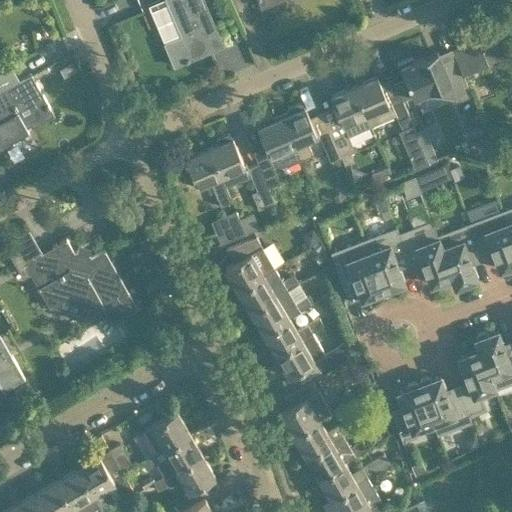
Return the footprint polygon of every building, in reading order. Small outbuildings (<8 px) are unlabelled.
[(173,65),(222,45),(203,0),(166,0),(181,35),(164,43),(173,65)] [(495,43),(491,33),(452,49),(455,55),(462,72),(487,62),(508,54),(502,41),(495,43)] [(441,60),(437,49),(413,60),(412,56),(397,62),(402,74),(404,73),(414,96),(448,81),(456,100),(471,93),(462,72),(455,55),(441,60)] [(65,76),(76,70),(72,62),(60,68),(65,76)] [(0,91),(19,80),(11,66),(0,72),(0,91)] [(0,145),(0,146),(1,146),(0,144),(26,129),(27,131),(28,130),(26,126),(30,124),(32,127),(48,118),(47,117),(52,114),(49,107),(50,106),(31,74),(19,80),(0,91),(0,145)] [(377,75),(353,85),(365,113),(371,126),(395,115),(402,129),(402,130),(413,125),(400,94),(392,77),(380,82),(377,75)] [(342,123),(329,128),(331,132),(341,156),(350,152),(344,137),(348,135),(371,126),(365,113),(353,85),(330,95),(334,105),(342,123)] [(288,109),(280,112),(300,159),(312,154),(305,138),(316,134),(309,116),(304,106),(303,106),(302,103),(299,102),(287,107),(288,109)] [(300,159),(280,112),(271,116),(271,114),(259,119),(257,122),(259,125),(258,126),(262,136),(249,142),(258,163),(269,187),(280,182),(269,159),(273,157),(276,165),(280,166),(286,163),(286,165),(300,159)] [(415,130),(413,125),(402,130),(398,132),(412,169),(428,162),(415,130)] [(415,130),(425,154),(433,150),(423,127),(415,130)] [(331,132),(319,137),(330,160),(331,160),(334,166),(343,163),(340,156),(341,156),(331,132)] [(218,142),(209,147),(220,175),(231,200),(232,200),(226,186),(250,176),(257,191),(269,187),(258,163),(247,168),(246,164),(244,165),(240,155),(232,137),(230,137),(228,133),(217,138),(218,142)] [(493,149),(494,162),(505,165),(502,146),(493,149)] [(231,200),(220,175),(209,147),(185,156),(197,184),(210,179),(221,205),(231,200)] [(433,150),(425,154),(428,162),(430,161),(436,159),(436,158),(433,150)] [(350,152),(341,156),(343,162),(352,159),(350,152)] [(444,163),(427,170),(433,184),(450,177),(444,163)] [(449,168),(454,179),(464,175),(459,164),(449,168)] [(387,165),(369,171),(375,185),(393,178),(387,165)] [(427,170),(414,175),(420,190),(433,184),(427,170)] [(407,191),(419,187),(414,175),(403,180),(407,191)] [(379,205),(387,202),(382,191),(375,194),(379,205)] [(511,206),(502,210),(511,237),(511,206)] [(511,237),(502,210),(469,222),(483,258),(494,253),(496,258),(495,258),(495,259),(496,259),(498,263),(497,263),(497,264),(498,264),(500,268),(508,265),(511,266),(511,237)] [(232,225),(216,231),(221,243),(237,237),(245,233),(239,219),(236,212),(228,215),(232,225)] [(253,213),(239,219),(245,233),(260,227),(253,213)] [(456,285),(431,220),(399,232),(397,226),(396,227),(409,262),(421,257),(427,272),(426,273),(426,274),(427,273),(429,277),(428,278),(428,279),(429,279),(430,283),(451,275),(455,285),(456,285)] [(437,235),(432,220),(431,220),(456,285),(460,286),(466,284),(468,280),(477,277),(475,273),(476,272),(475,271),(473,267),(474,267),(474,266),(473,266),(471,262),(483,258),(469,222),(437,235)] [(400,271),(398,266),(409,262),(396,227),(364,239),(382,289),(383,289),(388,291),(393,288),(395,284),(404,281),(402,277),(403,276),(402,275),(402,276),(400,272),(401,271),(400,270),(400,271)] [(312,229),(301,235),(307,245),(318,239),(312,229)] [(238,289),(264,274),(274,267),(256,236),(224,249),(234,262),(225,267),(238,289)] [(65,239),(23,263),(24,264),(25,264),(49,306),(50,305),(49,304),(58,299),(80,306),(85,314),(84,315),(85,316),(103,305),(111,320),(110,321),(111,322),(136,308),(136,309),(137,308),(104,250),(105,249),(104,248),(90,256),(89,254),(89,252),(77,248),(77,250),(74,252),(66,238),(65,238),(65,239)] [(320,239),(312,244),(317,251),(324,248),(320,239)] [(382,289),(364,239),(330,252),(344,287),(356,282),(357,287),(357,288),(358,288),(359,292),(359,293),(360,293),(361,297),(370,294),(374,296),(380,293),(382,289)] [(282,281),(274,267),(264,274),(238,289),(232,292),(239,303),(243,304),(247,310),(249,311),(250,310),(287,289),(298,283),(293,274),(282,281)] [(295,303),(287,289),(250,310),(263,332),(289,316),(289,317),(310,303),(306,295),(295,303)] [(296,329),(289,317),(289,316),(263,332),(261,333),(259,338),(264,346),(268,347),(272,353),(274,352),(275,353),(312,332),(324,325),(318,317),(296,329)] [(498,333),(497,329),(488,332),(484,330),(478,333),(476,337),(475,337),(494,387),(511,380),(511,340),(502,344),(501,339),(501,338),(500,338),(499,334),(499,333),(498,333)] [(312,332),(275,353),(271,355),(272,356),(279,368),(283,366),(288,375),(294,371),(300,381),(330,364),(312,332)] [(0,385),(4,393),(5,392),(4,389),(24,378),(0,334),(0,385)] [(494,387),(475,337),(479,348),(458,355),(460,360),(459,360),(459,361),(460,361),(462,365),(461,365),(461,366),(462,366),(468,381),(456,385),(470,420),(468,414),(485,407),(479,392),(493,386),(494,387)] [(441,379),(439,375),(431,378),(426,376),(421,378),(419,382),(418,383),(437,432),(470,420),(456,385),(445,389),(443,385),(444,385),(444,383),(443,384),(441,380),(442,380),(442,378),(441,379)] [(292,433),(319,419),(330,411),(312,380),(283,397),(286,404),(288,407),(279,412),(292,433)] [(418,383),(413,381),(407,383),(405,387),(397,391),(399,395),(398,395),(398,396),(399,396),(401,400),(400,400),(400,401),(401,401),(403,405),(391,410),(402,439),(415,434),(413,429),(432,421),(436,433),(437,432),(418,383)] [(150,425),(143,429),(156,451),(163,447),(189,431),(177,410),(171,413),(162,418),(150,425)] [(319,419),(292,433),(305,455),(330,441),(342,434),(353,427),(348,418),(337,425),(336,423),(325,430),(319,419)] [(156,451),(143,429),(133,436),(145,457),(156,451)] [(485,430),(475,434),(479,443),(484,442),(489,440),(489,439),(485,430)] [(145,457),(140,460),(145,469),(157,462),(165,474),(175,468),(202,453),(189,431),(163,447),(156,451),(145,457)] [(361,440),(349,446),(342,434),(330,441),(305,455),(301,458),(307,469),(311,469),(313,468),(318,476),(344,461),(366,448),(361,440)] [(474,436),(464,439),(468,449),(473,447),(478,445),(474,436)] [(119,443),(109,449),(122,471),(132,465),(129,460),(119,443)] [(98,455),(77,468),(92,494),(99,505),(101,509),(110,504),(101,489),(113,482),(120,493),(131,487),(122,471),(109,449),(98,455)] [(165,474),(153,481),(158,490),(169,483),(170,485),(181,478),(188,490),(214,475),(202,453),(175,468),(165,474)] [(367,476),(390,464),(384,453),(351,473),(344,461),(318,476),(330,498),(354,484),(367,477),(366,476),(367,476)] [(412,465),(415,474),(424,470),(420,462),(412,465)] [(77,468),(55,480),(71,506),(74,511),(87,511),(99,505),(92,494),(77,468)] [(355,511),(358,510),(358,511),(385,511),(380,498),(367,476),(366,476),(367,477),(354,484),(330,498),(338,511),(355,511)] [(55,480),(34,493),(45,511),(61,511),(71,506),(55,480)] [(45,511),(34,493),(13,505),(16,511),(45,511)] [(212,511),(204,498),(187,507),(177,511),(212,511)] [(419,511),(416,502),(415,502),(412,503),(390,511),(419,511)]
